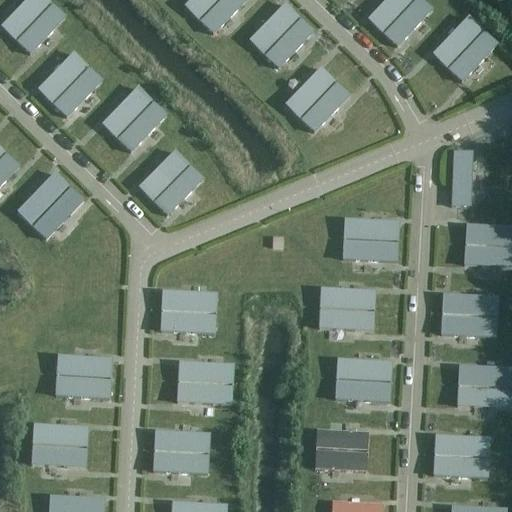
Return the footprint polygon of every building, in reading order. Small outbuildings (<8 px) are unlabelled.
[(45,0),(28,0),(1,29),(15,43),(52,5),(45,0)] [(193,0),(184,9),(199,23),(221,0),(193,0)] [(221,0),(199,23),(214,37),(249,0),(221,0)] [(388,0),(367,22),(382,36),(416,0),(388,0)] [(419,0),(416,0),(382,36),(396,50),(433,13),(419,0)] [(52,5),(15,43),(30,57),(66,20),(52,5)] [(285,7),(249,44),(263,58),(300,20),(285,7)] [(469,19),(432,57),(447,71),(483,33),(469,19)] [(300,20),(263,58),(278,72),(314,35),(300,20)] [(483,33),(447,71),(461,85),(498,47),(483,33)] [(74,55),(37,92),(52,107),(88,69),(74,55)] [(88,69),(52,107),(67,121),(103,83),(88,69)] [(322,70),(285,107),(300,122),(336,84),(322,70)] [(336,84),(300,122),(315,136),(351,98),(336,84)] [(138,90),(101,127),(116,141),(152,104),(138,90)] [(152,104),(116,141),(131,156),(167,118),(152,104)] [(175,153),(138,191),(153,205),(189,167),(175,153)] [(471,209),(473,155),(453,154),(450,208),(471,209)] [(5,155),(0,160),(0,189),(20,169),(5,155)] [(189,167),(153,205),(168,219),(204,181),(189,167)] [(55,176),(17,216),(31,230),(70,189),(55,176)] [(70,189),(31,230),(46,243),(84,203),(70,189)] [(399,226),(343,222),(342,242),(398,246),(399,226)] [(511,230),(465,228),(464,248),(511,251),(511,230)] [(398,246),(342,242),(341,263),(396,266),(398,246)] [(511,251),(464,248),(463,269),(511,271),(511,251)] [(376,295),(320,292),(319,312),(374,315),(376,295)] [(218,298),(162,294),(161,315),(216,318),(218,298)] [(498,301),(442,298),(441,318),(497,321),(498,301)] [(374,315),(319,312),(318,332),(373,335),(374,315)] [(216,318),(161,315),(160,335),(215,338),(216,318)] [(497,321),(441,318),(440,338),(496,341),(497,321)] [(112,362),(57,359),(56,379),(111,382),(112,362)] [(392,366),(337,363),(335,383),(391,386),(392,366)] [(234,369),(178,365),(177,385),(233,389),(234,369)] [(511,372),(458,369),(457,389),(511,392),(511,372)] [(111,382),(56,379),(55,399),(110,402),(111,382)] [(391,386),(335,383),(334,403),(390,406),(391,386)] [(233,389),(177,385),(176,406),(231,409),(233,389)] [(511,405),(511,392),(457,389),(456,409),(511,413),(511,405)] [(88,432),(32,428),(31,449),(87,452),(88,432)] [(367,436),(315,433),(314,453),(366,456),(367,436)] [(210,438),(155,435),(153,455),(209,458),(210,438)] [(490,442),(435,439),(434,459),(489,462),(490,442)] [(87,452),(31,449),(30,469),(86,472),(87,452)] [(366,456),(314,453),(313,473),(365,476),(366,456)] [(209,458),(153,455),(152,475),(208,478),(209,458)] [(489,462),(434,459),(433,479),(488,482),(489,462)] [(103,511),(104,503),(49,500),(48,511),(103,511)]
